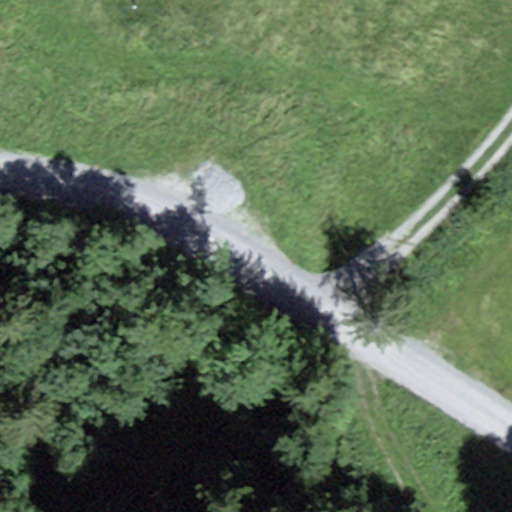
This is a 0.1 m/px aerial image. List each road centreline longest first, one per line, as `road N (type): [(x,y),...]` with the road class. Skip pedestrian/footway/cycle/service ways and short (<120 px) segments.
road 1 (unclassified): [(511,433),(312,299),(67,188),(0,178)]
road 2 (track): [(511,126),(406,237),(312,299)]
